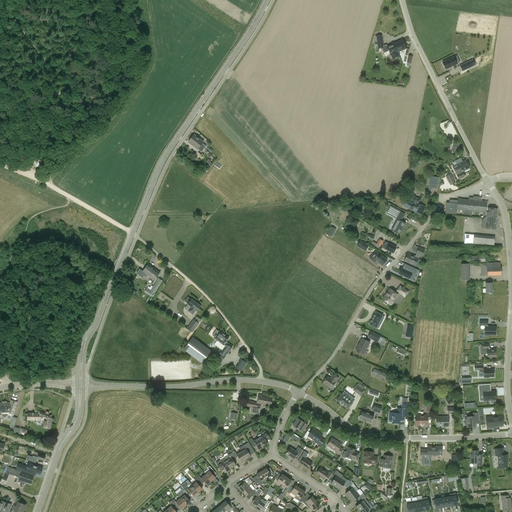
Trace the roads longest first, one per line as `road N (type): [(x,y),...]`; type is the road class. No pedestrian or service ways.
road 1 (tertiary): [(81,385),(85,341),(162,160),(266,0)]
road 2 (residential): [(299,393),(439,202),(487,180)]
road 3 (residential): [(511,414),(505,387),(509,235),(487,180)]
road 4 (residential): [(511,434),(375,436),(299,393)]
road 5 (residential): [(299,393),(241,379),(81,385)]
road 6 (track): [(260,381),(260,367),(217,309),(132,233)]
road 7 (unclassified): [(401,0),(487,180)]
road 8 (tertiary): [(37,511),(77,423),(81,385)]
